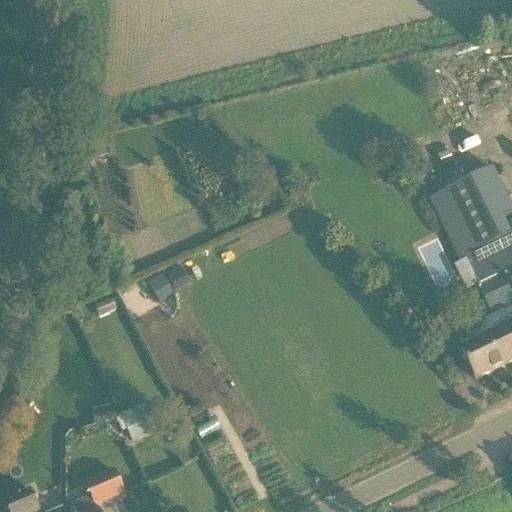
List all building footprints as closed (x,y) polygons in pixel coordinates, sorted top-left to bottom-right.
[(455,67),(448,75),(467,91),(473,83),(455,67)] [(135,224),(193,203),(175,153),(117,174),(135,224)] [(480,290),(477,292),(489,317),(511,306),(511,237),(477,254),(469,237),(511,216),(511,211),(492,170),(427,201),(457,264),(466,261),(480,290)] [(292,190),(291,202),(301,203),(303,191),(292,190)] [(241,235),(223,243),(230,259),(248,251),(241,235)] [(178,268),(164,276),(174,292),(188,284),(178,268)] [(159,277),(145,286),(157,304),(171,295),(159,277)] [(93,309),(98,320),(115,312),(110,301),(93,309)] [(183,315),(176,319),(180,327),(188,322),(183,315)] [(511,324),(460,350),(476,382),(511,364),(511,324)] [(245,405),(227,410),(234,437),(252,433),(245,405)] [(118,417),(128,444),(154,433),(144,407),(118,417)] [(88,414),(92,427),(115,421),(111,408),(88,414)] [(87,497),(63,508),(62,508),(62,511),(95,511),(93,511),(92,511),(92,509),(122,496),(111,471),(81,484),(87,497)] [(62,511),(62,508),(63,508),(63,495),(35,507),(29,492),(1,504),(4,511),(62,511)]
